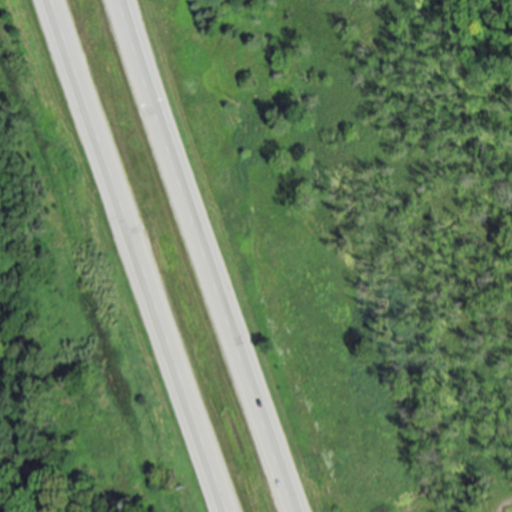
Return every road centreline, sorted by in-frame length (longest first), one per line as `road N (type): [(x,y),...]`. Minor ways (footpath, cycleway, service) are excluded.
road 1 (motorway): [(302,511),(124,0)]
road 2 (motorway): [(57,0),(233,511)]
